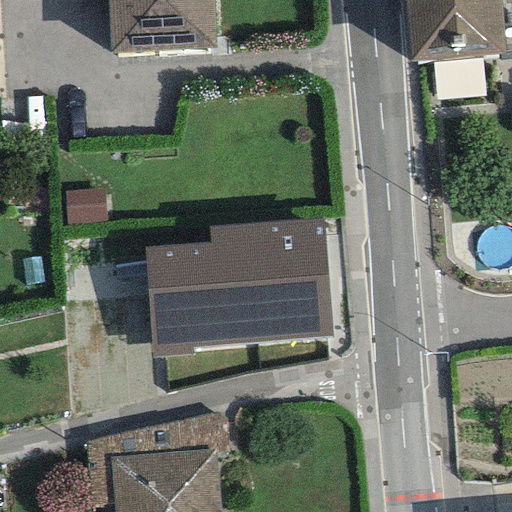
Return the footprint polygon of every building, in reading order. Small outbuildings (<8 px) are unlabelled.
[(213,0),(105,0),(109,56),(216,49),(213,0)] [(403,0),(408,61),(503,53),(498,0),(403,0)] [(102,190),(62,194),(65,226),(105,222),(102,190)] [(322,219),(207,227),(209,244),(143,248),(151,358),(191,355),(191,346),(330,337),(322,219)] [(222,413),(82,442),(91,509),(113,504),(113,511),(217,511),(214,453),(225,452),(222,413)]
